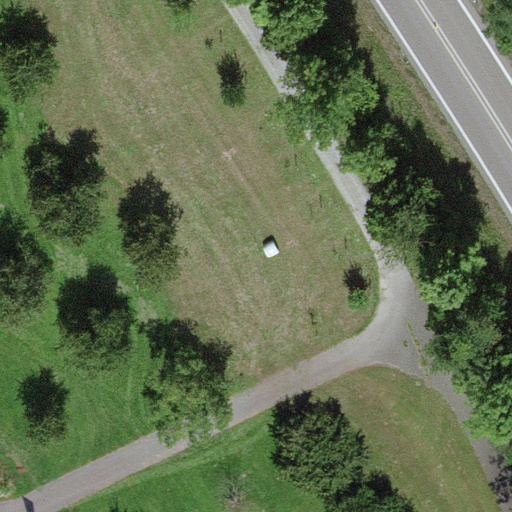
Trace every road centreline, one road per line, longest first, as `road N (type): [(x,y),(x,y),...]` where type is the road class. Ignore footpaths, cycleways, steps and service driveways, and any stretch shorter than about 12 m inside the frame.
road 1 (track): [(415,324),(0,511)]
road 2 (trunk): [(413,0),(511,149)]
